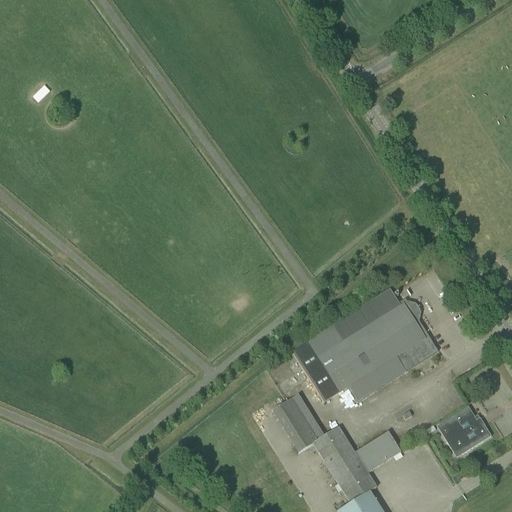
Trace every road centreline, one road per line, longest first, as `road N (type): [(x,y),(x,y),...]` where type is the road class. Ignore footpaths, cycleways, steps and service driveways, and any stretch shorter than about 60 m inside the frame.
road 1 (unclassified): [(511,336),(353,84)]
road 2 (unclassified): [(353,84),(489,0)]
